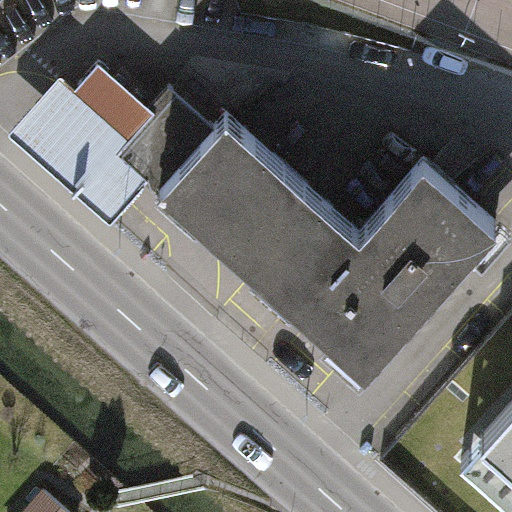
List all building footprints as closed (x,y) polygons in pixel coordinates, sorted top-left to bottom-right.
[(156,105),(101,56),(77,83),(63,70),(28,109),(8,132),(112,224),(134,199),(151,180),(117,150),(156,105)] [(285,299),(360,215),(229,99),(213,117),(176,84),(156,105),(117,150),(151,180),(285,299)] [(360,215),(285,299),(366,371),(506,214),(425,143),(360,215)] [(511,406),(467,457),(511,497),(511,406)] [(35,511),(81,511),(83,510),(55,487),(35,511)]
